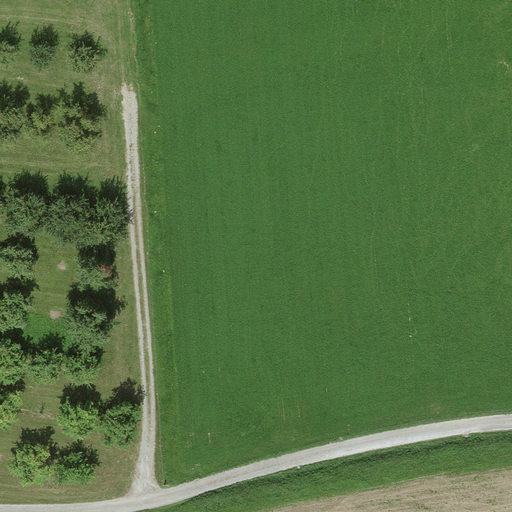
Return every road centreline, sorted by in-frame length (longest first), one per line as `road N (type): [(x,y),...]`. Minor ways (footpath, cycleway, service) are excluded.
road 1 (track): [(511,405),(304,432),(180,497),(0,502)]
road 2 (track): [(127,86),(150,386),(142,498)]
